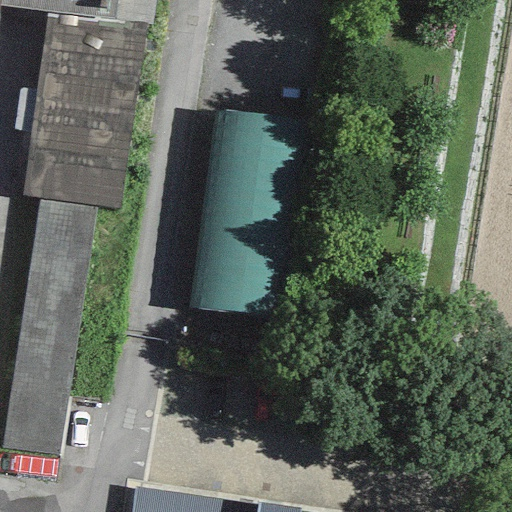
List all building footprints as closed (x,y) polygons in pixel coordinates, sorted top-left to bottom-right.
[(0,0),(0,4),(46,10),(113,19),(116,0),(0,0)] [(156,0),(116,0),(113,19),(145,24),(153,25),(156,0)] [(113,19),(46,10),(21,199),(39,200),(96,209),(120,212),(145,24),(113,19)] [(307,121),(216,108),(186,315),(277,328),(307,121)] [(58,459),(96,209),(39,200),(0,450),(58,459)] [(131,511),(299,511),(300,509),(257,503),(257,506),(135,488),(131,511)]
